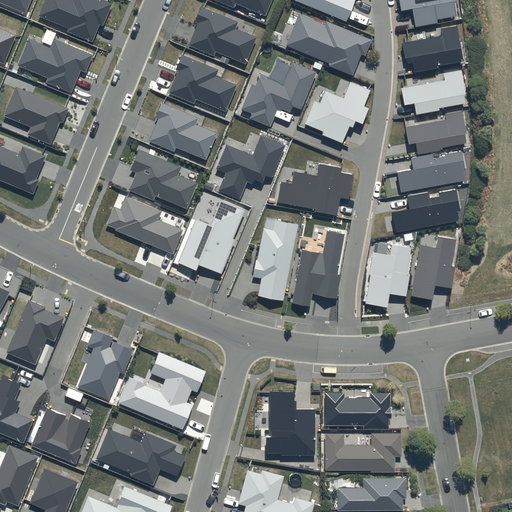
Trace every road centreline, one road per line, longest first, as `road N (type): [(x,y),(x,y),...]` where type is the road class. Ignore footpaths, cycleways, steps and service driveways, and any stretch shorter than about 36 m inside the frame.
road 1 (residential): [(348,351),(350,271),(380,112),(381,0)]
road 2 (residential): [(157,0),(51,256)]
road 3 (residential): [(51,256),(244,336)]
road 4 (residential): [(244,336),(197,511)]
road 5 (residential): [(426,343),(456,511)]
